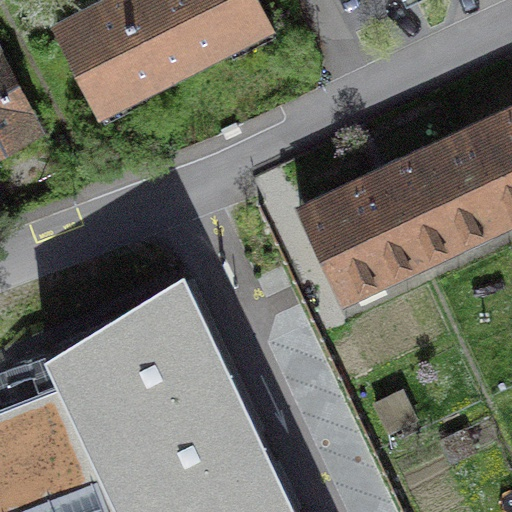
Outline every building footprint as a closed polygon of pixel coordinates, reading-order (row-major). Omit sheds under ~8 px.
[(270,20),(259,0),(106,0),(59,24),(102,107),(270,20)] [(0,150),(43,126),(0,51),(0,150)] [(511,124),(338,203),(391,321),(511,266),(511,124)] [(45,351),(64,386),(60,387),(108,511),(300,511),(192,282),(45,351)] [(0,511),(108,511),(60,387),(0,410),(0,511)]
